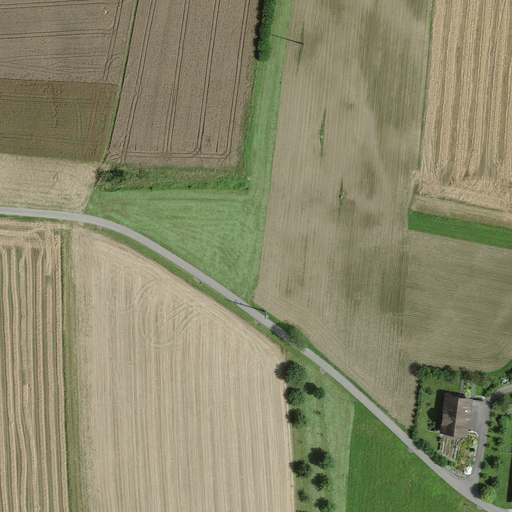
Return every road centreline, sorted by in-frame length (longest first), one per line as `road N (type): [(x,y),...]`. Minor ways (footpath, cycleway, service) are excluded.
road 1 (track): [(498,511),(238,301),(157,250),(113,224),(0,209)]
road 2 (track): [(75,511),(65,214)]
